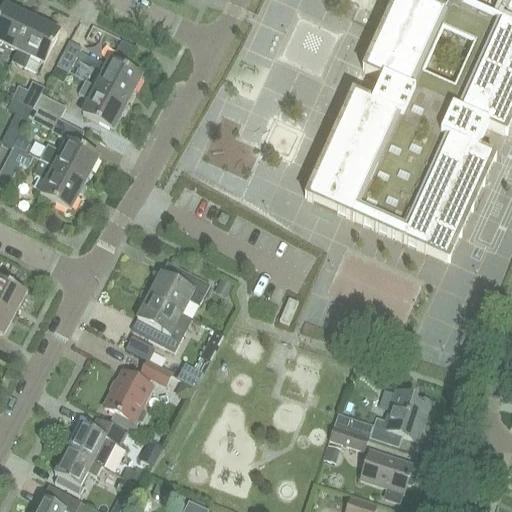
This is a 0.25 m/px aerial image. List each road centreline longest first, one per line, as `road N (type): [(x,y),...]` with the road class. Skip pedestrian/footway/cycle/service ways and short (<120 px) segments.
road 1 (residential): [(86,279),(216,46)]
road 2 (residential): [(0,438),(86,279)]
road 3 (residential): [(482,437),(511,319)]
